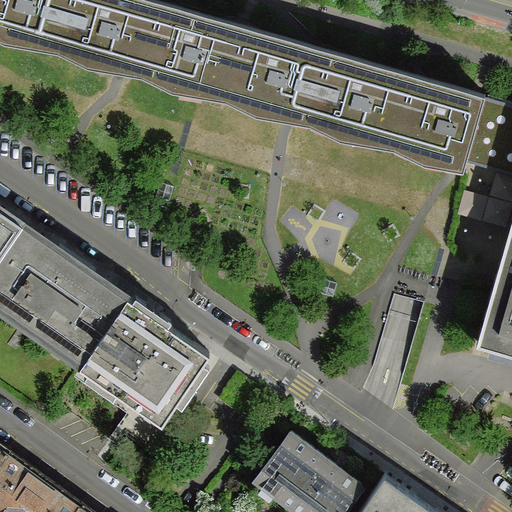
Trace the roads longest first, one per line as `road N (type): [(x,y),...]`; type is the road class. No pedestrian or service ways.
road 1 (residential): [(485,511),(0,168)]
road 2 (residential): [(0,408),(140,511)]
